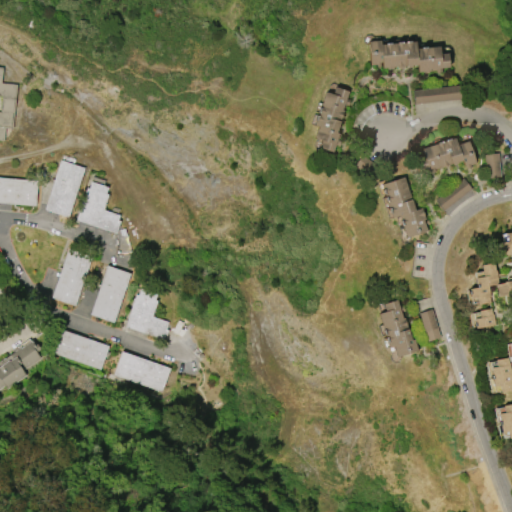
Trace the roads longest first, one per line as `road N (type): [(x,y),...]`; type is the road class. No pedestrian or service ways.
road 1 (residential): [(511,195),(459,219),(440,259),(446,303),(511,501)]
road 2 (residential): [(180,360),(59,318),(0,249)]
road 3 (residential): [(511,132),(467,114),(385,135)]
road 4 (residential): [(126,252),(41,220),(0,219)]
